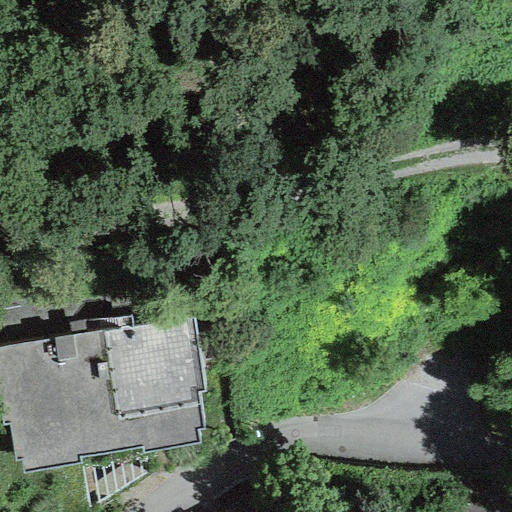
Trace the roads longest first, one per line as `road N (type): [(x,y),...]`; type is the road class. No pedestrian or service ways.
road 1 (track): [(511,149),(377,223),(255,226),(0,273)]
road 2 (residential): [(85,511),(127,479),(323,444),(441,498),(511,479)]
